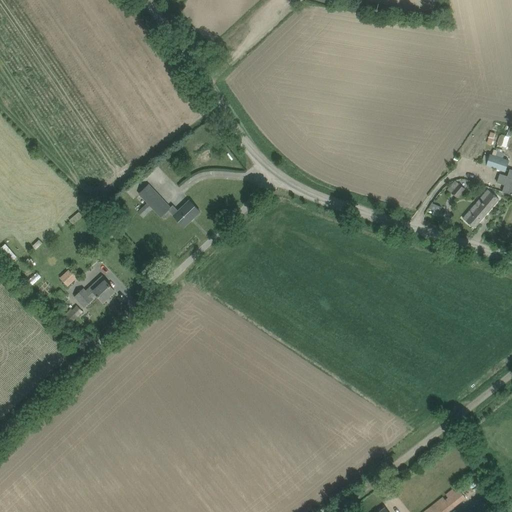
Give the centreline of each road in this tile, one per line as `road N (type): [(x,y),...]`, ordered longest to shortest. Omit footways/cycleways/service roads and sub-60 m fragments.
road 1 (unclassified): [(0,436),(279,175)]
road 2 (unclassified): [(511,256),(308,193),(279,175)]
road 3 (unclassified): [(279,175),(235,131),(145,0)]
road 4 (unclassified): [(333,511),(511,380)]
